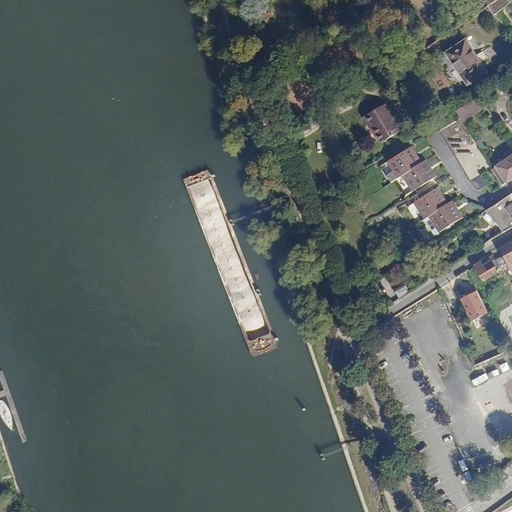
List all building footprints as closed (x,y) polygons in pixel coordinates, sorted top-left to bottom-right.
[(494,0),(490,3),(488,4),(495,14),(511,2),(510,0),(494,0)] [(488,70),(466,38),(447,52),(469,84),(488,70)] [(478,94),(456,108),(460,115),(463,118),(484,105),(478,94)] [(354,130),(357,135),(365,149),(384,138),(369,111),(348,123),(352,131),(354,130)] [(463,118),(460,115),(440,127),(471,178),(491,167),(463,118)] [(401,175),(406,172),(421,163),(411,147),(391,159),(401,175)] [(511,154),(492,168),(502,183),(511,176),(511,154)] [(421,163),(406,172),(416,188),(436,176),(426,160),(421,163)] [(478,189),(485,184),(479,175),(472,180),(478,189)] [(426,216),(432,213),(447,203),(437,187),(417,200),(426,216)] [(511,191),(492,206),(507,225),(498,232),(500,235),(511,227),(511,215),(505,207),(511,202),(511,191)] [(447,203),(432,213),(442,229),(462,217),(452,200),(447,203)] [(492,206),(481,213),(496,237),(500,235),(498,232),(507,225),(492,206)] [(504,254),(496,258),(506,274),(511,270),(511,241),(500,249),(504,254)] [(481,261),(475,265),(483,280),(498,271),(492,261),(483,266),(481,261)] [(488,313),(477,290),(462,298),(473,321),(488,313)] [(454,298),(447,301),(455,318),(461,315),(454,298)] [(463,415),(468,429),(491,422),(487,412),(479,415),(477,407),(487,404),(479,381),(476,382),(473,373),(448,381),(456,403),(464,400),(469,413),(463,415)] [(511,381),(497,388),(500,393),(511,387),(511,381)] [(511,430),(511,429),(511,393),(497,401),(511,430)] [(462,416),(469,412),(463,401),(456,404),(462,416)] [(508,426),(495,432),(498,439),(511,432),(508,426)] [(485,471),(509,457),(502,446),(478,460),(485,471)]
